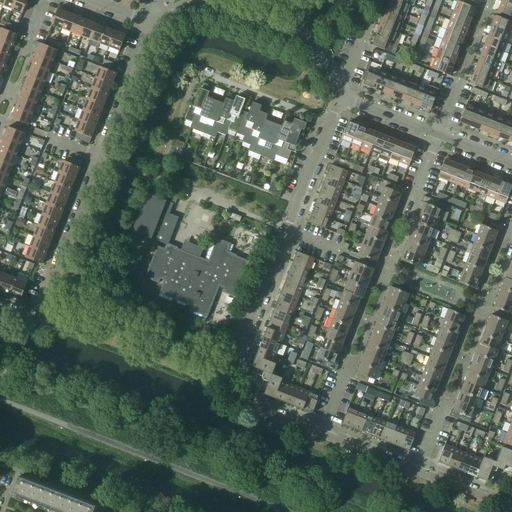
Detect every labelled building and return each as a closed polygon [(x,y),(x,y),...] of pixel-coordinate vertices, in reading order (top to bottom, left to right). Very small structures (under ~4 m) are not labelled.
[(5,0),(3,6),(13,9),(16,0),(5,0)] [(16,0),(13,9),(23,13),(27,0),(16,0)] [(398,0),(389,0),(387,7),(405,13),(409,4),(398,0)] [(458,1),(454,11),(472,18),(476,8),(458,1)] [(511,5),(502,1),(498,11),(511,16),(511,5)] [(387,7),(383,16),(401,23),(405,13),(387,7)] [(52,25),(62,29),(68,12),(58,8),(52,25)] [(454,11),(450,20),(468,27),(472,18),(454,11)] [(62,29),(71,32),(78,16),(68,12),(62,29)] [(71,32),(81,36),(87,20),(78,16),(71,32)] [(383,16),(380,26),(397,32),(401,23),(383,16)] [(511,21),(496,16),(492,26),(510,33),(511,28),(511,21)] [(81,36),(90,40),(97,23),(87,20),(81,36)] [(450,20),(447,30),(464,37),(468,27),(450,20)] [(90,40),(100,43),(106,27),(97,23),(90,40)] [(402,34),(397,32),(380,26),(376,35),(394,42),(398,44),(402,34)] [(492,26),(489,35),(507,42),(510,33),(492,26)] [(100,43),(109,47),(116,31),(106,27),(100,43)] [(2,28),(0,31),(0,40),(14,46),(17,38),(22,40),(23,36),(2,28)] [(447,30),(443,39),(461,46),(464,37),(447,30)] [(116,31),(109,47),(120,51),(126,35),(116,31)] [(394,42),(376,35),(372,45),(390,52),(394,42)] [(489,35),(485,45),(503,52),(507,42),(489,35)] [(422,37),(420,41),(425,43),(432,46),(434,42),(427,39),(427,38),(422,37)] [(443,39),(439,49),(457,56),(461,46),(443,39)] [(0,40),(0,52),(10,56),(14,46),(0,40)] [(39,47),(36,54),(53,61),(58,50),(36,41),(34,45),(39,47)] [(485,45),(481,54),(499,61),(503,52),(485,45)] [(439,49),(435,58),(453,65),(457,56),(439,49)] [(0,52),(0,64),(6,67),(10,56),(0,52)] [(36,54),(32,65),(49,72),(53,61),(36,54)] [(481,54),(478,64),(495,71),(499,72),(503,63),(499,61),(481,54)] [(453,65),(435,58),(432,68),(450,75),(453,65)] [(363,84),(373,88),(380,70),(382,66),(369,61),(362,79),(365,81),(363,84)] [(478,64),(474,73),(492,80),(495,71),(478,64)] [(32,65),(28,76),(45,82),(49,72),(32,65)] [(415,65),(413,70),(423,73),(425,69),(415,65)] [(100,66),(96,77),(113,84),(117,73),(100,66)] [(373,88),(383,92),(390,74),(380,70),(373,88)] [(492,80),(474,73),(470,83),(493,92),(496,82),(492,80)] [(383,92),(392,96),(399,78),(390,74),(383,92)] [(28,76),(24,86),(41,93),(45,82),(28,76)] [(96,77),(92,88),(108,95),(113,84),(96,77)] [(392,96),(402,99),(409,81),(399,78),(392,96)] [(402,99),(411,103),(418,85),(409,81),(402,99)] [(184,119),(193,122),(196,113),(201,115),(208,97),(210,92),(206,90),(208,84),(203,82),(194,106),(190,104),(184,119)] [(411,103),(421,107),(428,89),(418,85),(411,103)] [(428,89),(421,107),(431,111),(438,93),(439,89),(429,85),(427,89),(428,89)] [(24,86),(20,97),(37,103),(41,93),(24,86)] [(92,88),(87,99),(104,105),(108,95),(92,88)] [(483,91),(474,88),(472,93),(481,96),(483,91)] [(502,99),(493,95),(491,100),(500,104),(502,99)] [(228,130),(236,133),(245,112),(241,110),(246,99),(237,96),(234,101),(227,119),(232,121),(228,130)] [(20,97),(16,107),(33,114),(37,103),(20,97)] [(190,128),(203,133),(215,100),(208,97),(201,115),(196,113),(193,122),(190,128)] [(226,135),(228,130),(232,121),(227,119),(234,101),(226,98),(224,103),(217,121),(221,123),(218,132),(226,135)] [(87,99),(83,109),(100,116),(104,105),(87,99)] [(215,100),(203,133),(201,136),(209,139),(210,136),(216,138),(218,132),(221,123),(217,121),(224,103),(215,100)] [(236,133),(245,136),(248,127),(253,129),(260,111),(262,105),(253,102),(248,113),(245,112),(236,133)] [(460,122),(470,126),(477,108),(467,104),(460,122)] [(33,114),(16,107),(11,119),(28,125),(33,114)] [(470,126),(479,130),(486,112),(477,108),(470,126)] [(83,109),(79,120),(96,127),(100,116),(83,109)] [(242,142),(251,145),(255,136),(259,138),(266,120),(268,114),(260,111),(253,129),(248,127),(245,136),(242,142)] [(479,130),(489,133),(496,115),(486,112),(479,130)] [(489,133),(498,137),(505,119),(496,115),(489,133)] [(295,118),(293,124),(286,142),(290,143),(288,149),(292,151),(296,152),(307,123),(295,118)] [(498,137),(508,141),(511,130),(511,121),(505,119),(498,137)] [(75,131),(78,132),(92,138),(96,127),(79,120),(75,131)] [(249,151),(261,155),(274,123),(266,120),(259,138),(255,136),(251,145),(249,151)] [(293,124),(284,121),(282,126),(275,144),(279,146),(276,155),(288,160),(292,151),(288,149),(290,143),(286,142),(293,124)] [(342,139),(352,143),(359,125),(349,122),(342,139)] [(274,123),(261,155),(274,160),(276,155),(279,146),(275,144),(282,126),(274,123)] [(352,143),(361,147),(368,129),(359,125),(352,143)] [(8,126),(4,138),(21,144),(25,133),(8,126)] [(361,147),(371,151),(378,133),(368,129),(361,147)] [(92,138),(78,132),(76,138),(90,143),(92,138)] [(371,151),(380,154),(387,137),(378,133),(371,151)] [(397,140),(387,137),(380,154),(379,158),(388,162),(390,158),(397,140)] [(4,138),(0,147),(0,148),(17,155),(21,144),(4,138)] [(390,158),(399,162),(406,144),(397,140),(390,158)] [(406,144),(399,162),(409,166),(416,148),(406,144)] [(172,145),(170,151),(180,155),(182,149),(172,145)] [(0,148),(0,160),(13,165),(17,155),(0,148)] [(192,160),(194,153),(186,150),(183,157),(192,160)] [(69,156),(66,161),(80,167),(83,161),(69,156)] [(333,162),(343,166),(345,161),(335,157),(333,162)] [(438,177),(448,181),(455,163),(445,159),(438,177)] [(0,160),(0,172),(8,176),(13,165),(0,160)] [(63,160),(59,171),(76,178),(80,167),(66,161),(63,160)] [(345,161),(343,166),(352,169),(354,165),(345,161)] [(448,181),(458,185),(465,167),(455,163),(448,181)] [(331,164),(327,174),(345,181),(349,171),(331,164)] [(354,165),(352,169),(362,173),(364,168),(354,165)] [(458,185),(467,188),(474,171),(465,167),(458,185)] [(59,171),(55,182),(72,189),(76,178),(59,171)] [(467,188),(477,192),(484,174),(474,171),(467,188)] [(0,172),(0,185),(4,187),(8,176),(0,172)] [(327,174),(323,184),(341,191),(345,181),(327,174)] [(477,192),(486,196),(493,178),(484,174),(477,192)] [(486,196),(496,199),(503,182),(493,178),(486,196)] [(284,186),(272,181),(269,191),(280,195),(284,186)] [(55,182),(51,193),(68,199),(72,189),(55,182)] [(511,185),(503,182),(496,199),(506,203),(511,187),(511,185)] [(323,184),(320,193),(337,200),(341,191),(323,184)] [(385,187),(381,197),(399,204),(403,194),(405,195),(407,189),(393,184),(391,189),(385,187)] [(0,185),(0,197),(0,198),(3,190),(5,191),(4,194),(15,198),(18,192),(4,187),(0,185)] [(51,193),(47,203),(64,210),(68,199),(51,193)] [(132,231),(168,245),(173,232),(179,217),(170,213),(174,203),(147,193),(132,231)] [(320,193),(316,203),(334,210),(337,200),(320,193)] [(423,202),(420,212),(438,219),(444,204),(430,198),(424,196),(422,202),(423,202)] [(24,203),(30,205),(32,199),(26,197),(24,203)] [(381,197),(377,206),(396,213),(399,204),(381,197)] [(47,203),(43,214),(59,221),(64,210),(47,203)] [(316,203),(312,212),(330,219),(334,210),(316,203)] [(377,206),(373,216),(392,223),(396,213),(377,206)] [(242,217),(230,212),(229,217),(240,221),(242,217)] [(330,219),(312,212),(308,222),(326,229),(330,219)] [(420,212),(416,221),(434,229),(438,219),(420,212)] [(43,214),(38,225),(55,232),(59,221),(43,214)] [(373,216),(370,225),(388,232),(392,223),(373,216)] [(23,227),(25,220),(18,218),(16,225),(23,227)] [(416,221),(412,231),(431,238),(434,229),(416,221)] [(481,224),(477,234),(496,242),(500,232),(501,233),(504,227),(490,221),(488,227),(481,224)] [(38,225),(34,236),(51,242),(55,232),(38,225)] [(370,225),(366,235),(384,242),(388,232),(370,225)] [(412,231),(409,240),(427,248),(431,238),(412,231)] [(477,234),(474,244),(492,251),(496,242),(477,234)] [(366,235),(362,244),(381,251),(384,242),(366,235)] [(34,236),(30,246),(47,253),(51,242),(34,236)] [(204,248),(190,243),(188,247),(183,245),(182,250),(180,249),(173,246),(171,251),(170,250),(158,246),(145,277),(159,283),(161,278),(165,280),(160,293),(191,306),(189,310),(208,317),(220,286),(224,287),(222,292),(236,297),(250,261),(236,256),(235,260),(226,257),(231,243),(217,238),(208,260),(200,257),(204,248)] [(409,240),(405,250),(423,257),(427,248),(409,240)] [(381,251),(362,244),(358,254),(377,261),(381,251)] [(474,244),(470,253),(489,261),(492,251),(474,244)] [(47,253),(30,246),(26,257),(43,264),(47,253)] [(423,257),(405,250),(401,260),(419,267),(423,257)] [(297,251),(293,261),(311,268),(315,258),(297,251)] [(470,253),(466,263),(485,270),(489,261),(470,253)] [(293,261),(289,271),(307,278),(311,268),(293,261)] [(356,261),(352,271),(370,279),(374,269),(356,261)] [(466,263),(463,272),(481,280),(485,270),(466,263)] [(289,271),(286,280),(303,287),(307,278),(289,271)] [(352,271),(348,281),(366,288),(370,279),(352,271)] [(481,280),(463,272),(459,282),(477,290),(481,280)] [(0,288),(0,290),(10,295),(17,278),(6,274),(0,288)] [(17,278),(10,295),(21,299),(28,282),(17,278)] [(511,280),(505,278),(502,288),(511,291),(511,280)] [(286,280),(282,290),(300,297),(303,287),(286,280)] [(348,281),(344,290),(363,298),(366,288),(348,281)] [(391,286),(387,296),(405,303),(409,293),(391,286)] [(511,291),(502,288),(498,297),(511,302),(511,291)] [(282,290),(278,299),(296,306),(300,297),(282,290)] [(344,290),(340,300),(359,307),(363,298),(344,290)] [(387,296),(383,306),(402,313),(405,303),(387,296)] [(511,302),(498,297),(494,307),(511,314),(511,302)] [(278,299),(275,309),(292,316),(296,306),(278,299)] [(340,300),(337,309),(355,317),(359,307),(340,300)] [(383,306),(379,315),(398,322),(402,313),(383,306)] [(275,309),(271,318),(289,325),(292,316),(275,309)] [(337,309),(333,319),(352,326),(355,317),(337,309)] [(449,309),(445,319),(463,326),(467,316),(449,309)] [(491,314),(487,324),(506,332),(510,322),(491,314)] [(379,315),(376,325),(394,332),(398,322),(379,315)] [(271,318),(267,328),(285,335),(289,325),(271,318)] [(333,319),(329,328),(348,336),(352,326),(333,319)] [(445,319),(441,328),(459,335),(463,326),(445,319)] [(487,324),(484,334),(502,341),(506,332),(487,324)] [(376,325),(372,334),(390,341),(394,332),(376,325)] [(267,328),(263,337),(281,344),(285,335),(267,328)] [(329,328),(326,338),(344,345),(348,336),(329,328)] [(441,328),(437,338),(456,345),(459,335),(441,328)] [(372,334),(368,344),(387,351),(390,341),(372,334)] [(484,334),(480,343),(498,351),(502,341),(484,334)] [(263,337),(260,347),(277,354),(281,344),(263,337)] [(326,338),(322,347),(340,355),(344,345),(326,338)] [(437,338),(433,347),(452,354),(456,345),(437,338)] [(480,343),(476,353),(495,360),(498,351),(480,343)] [(368,344),(365,353),(383,360),(387,351),(368,344)] [(260,347),(256,356),(274,363),(277,354),(260,347)] [(322,347),(316,363),(330,369),(336,371),(339,365),(337,364),(340,355),(322,347)] [(433,347),(430,357),(448,364),(452,354),(433,347)] [(365,353),(361,363),(379,370),(383,360),(365,353)] [(476,353),(472,362),(491,370),(495,360),(476,353)] [(264,394),(274,398),(281,380),(282,380),(283,378),(272,374),(276,364),(274,363),(256,356),(252,366),(255,367),(253,373),(263,376),(264,379),(260,389),(265,391),(264,394)] [(430,357),(426,366),(445,373),(448,364),(430,357)] [(472,362),(469,372),(487,379),(491,370),(472,362)] [(379,370),(361,363),(357,372),(355,372),(353,378),(367,383),(369,377),(375,380),(379,370)] [(426,366),(422,376),(441,383),(445,373),(426,366)] [(469,372),(465,381),(483,389),(487,379),(469,372)] [(422,376),(419,385),(437,392),(441,383),(422,376)] [(274,398),(284,402),(291,384),(282,380),(281,380),(274,398)] [(465,381),(461,391),(480,398),(483,389),(465,381)] [(358,383),(356,388),(366,392),(368,387),(358,383)] [(284,402),(293,405),(300,388),(291,384),(284,402)] [(437,392),(419,385),(415,395),(421,398),(419,403),(433,409),(435,403),(433,402),(437,392)] [(293,405),(303,409),(310,391),(300,388),(293,405)] [(310,391),(303,409),(313,413),(320,395),(310,391)] [(461,391),(458,400),(476,408),(480,398),(461,391)] [(383,392),(379,403),(383,405),(385,400),(387,394),(383,392)] [(472,418),(476,408),(458,400),(454,410),(452,409),(450,415),(456,418),(464,421),(470,423),(472,418)] [(342,424),(352,428),(359,410),(349,406),(342,424)] [(352,428),(361,432),(368,414),(359,410),(352,428)] [(361,432),(371,436),(378,418),(368,414),(361,432)] [(371,436),(380,439),(387,422),(378,418),(371,436)] [(380,439),(390,443),(397,425),(387,422),(380,439)] [(390,443),(399,447),(406,429),(397,425),(390,443)] [(406,429),(399,447),(409,451),(416,433),(406,429)] [(438,462),(448,466),(455,448),(445,444),(438,462)] [(484,459),(477,477),(492,483),(498,468),(511,473),(511,450),(502,446),(496,461),(486,457),(485,460),(484,459)] [(448,466),(458,470),(465,452),(455,448),(448,466)] [(458,470),(467,473),(474,455),(465,452),(458,470)] [(467,473),(477,477),(484,459),(474,455),(467,473)] [(19,476),(12,494),(57,511),(104,511),(106,507),(105,507),(105,509),(19,476)]
